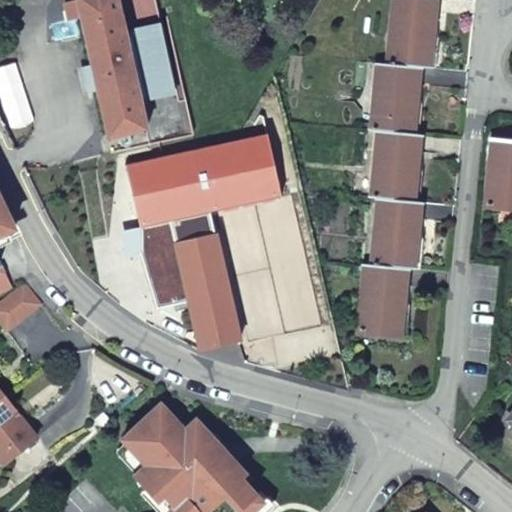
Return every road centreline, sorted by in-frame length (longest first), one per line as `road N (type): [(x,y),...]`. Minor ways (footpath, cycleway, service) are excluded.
road 1 (residential): [(0,166),(69,286),(142,342),(396,431)]
road 2 (residential): [(480,82),(447,394),(416,440)]
